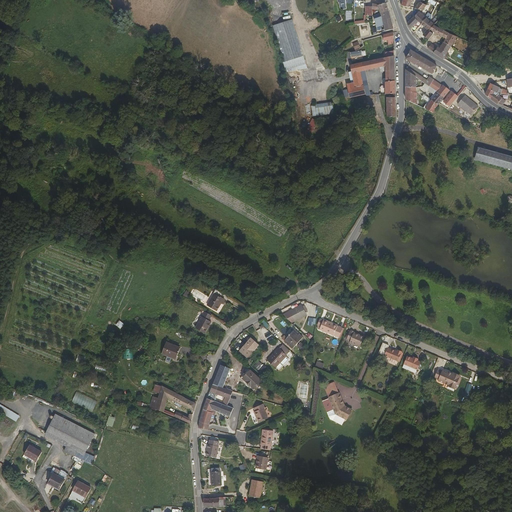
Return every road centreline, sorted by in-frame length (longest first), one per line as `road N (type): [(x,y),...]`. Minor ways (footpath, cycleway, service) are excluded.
road 1 (unclassified): [(410,40),(400,57),(402,114),(385,178),(325,282),(304,293)]
road 2 (residential): [(511,384),(304,293)]
road 3 (unclassified): [(304,293),(227,342),(193,436)]
road 4 (primary): [(410,40),(511,116)]
